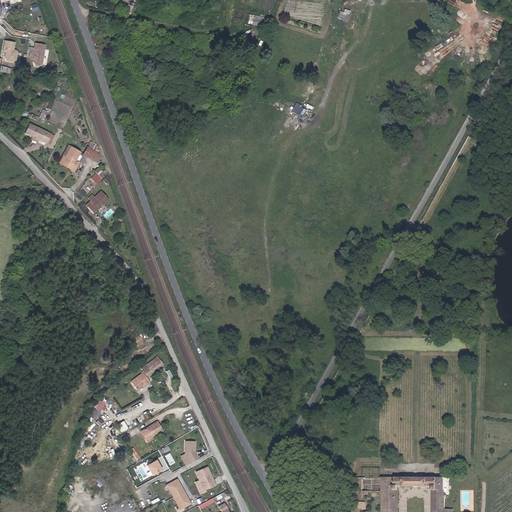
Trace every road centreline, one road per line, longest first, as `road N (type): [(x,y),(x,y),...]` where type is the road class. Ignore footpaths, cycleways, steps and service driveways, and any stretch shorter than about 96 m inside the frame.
road 1 (tertiary): [(73,0),(182,304),(264,476)]
road 2 (tertiary): [(96,0),(196,283),(266,444)]
road 3 (residential): [(0,135),(148,294),(244,511)]
road 4 (unclassified): [(511,48),(303,417)]
